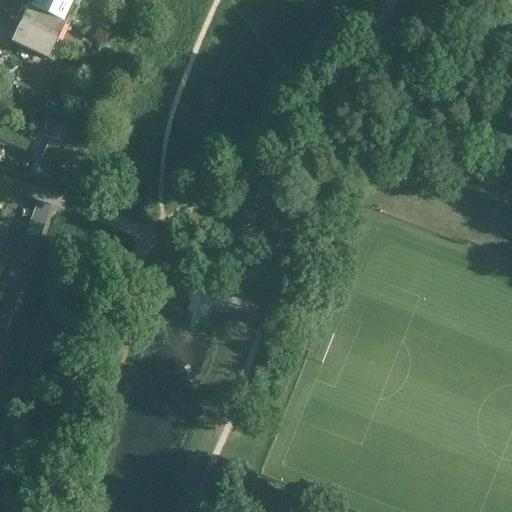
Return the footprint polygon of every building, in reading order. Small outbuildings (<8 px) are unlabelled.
[(28,0),(26,5),(63,22),(72,4),(63,0),(28,0)] [(17,23),(55,40),(63,22),(26,5),(17,23)] [(9,41),(46,59),(55,40),(17,23),(9,41)] [(47,120),(40,134),(52,140),(58,125),(47,120)] [(0,235),(12,240),(15,232),(3,228),(0,235)] [(19,249),(15,260),(28,265),(32,254),(19,249)]
